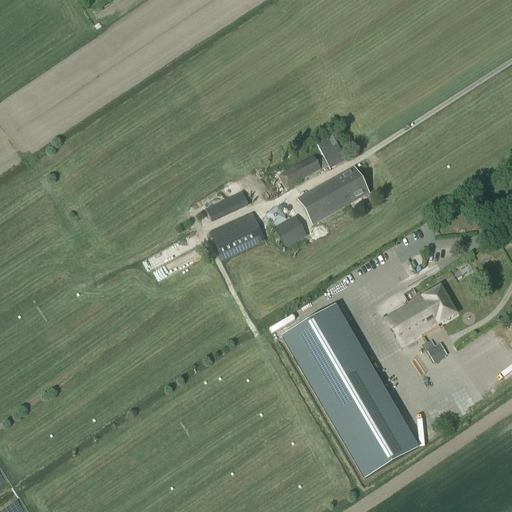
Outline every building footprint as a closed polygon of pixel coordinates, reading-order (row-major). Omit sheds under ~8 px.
[(322,158),(315,162),(313,158),(277,177),(285,191),(321,171),(320,171),(327,167),(322,158)] [(312,227),(369,195),(354,169),(297,201),(312,227)] [(205,210),(212,224),(248,207),(242,193),(205,210)] [(266,213),(274,227),(287,219),(279,206),(266,213)] [(252,214),(209,234),(222,263),(265,242),(252,214)] [(307,237),(296,217),(274,229),(285,249),(307,237)] [(420,298),(406,307),(416,323),(449,304),(439,287),(420,298)] [(416,323),(422,334),(436,325),(436,326),(455,315),(449,304),(416,323)] [(400,346),(422,334),(416,323),(406,307),(384,319),(400,346)] [(417,450),(335,308),(282,339),(364,481),(417,450)] [(291,325),(274,335),(276,339),(293,330),(291,325)] [(440,343),(435,346),(431,340),(423,345),(435,364),(448,356),(440,343)]
